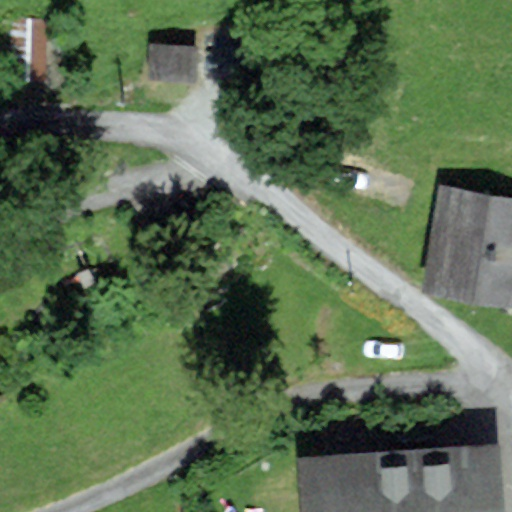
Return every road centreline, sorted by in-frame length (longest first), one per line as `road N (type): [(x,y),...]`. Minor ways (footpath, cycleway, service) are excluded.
road 1 (residential): [(0,120),(148,132),(220,152),(425,307),(494,377)]
road 2 (unclassified): [(494,377),(284,411),(61,511)]
